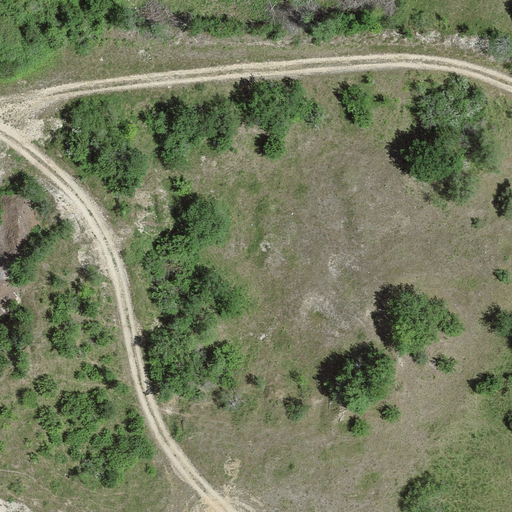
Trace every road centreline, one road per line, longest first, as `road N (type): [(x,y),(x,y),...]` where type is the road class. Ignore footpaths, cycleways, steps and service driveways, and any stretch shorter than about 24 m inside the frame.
road 1 (track): [(0,102),(147,75),(374,63),(437,63),(511,85)]
road 2 (track): [(236,511),(149,398),(83,190),(0,124)]
